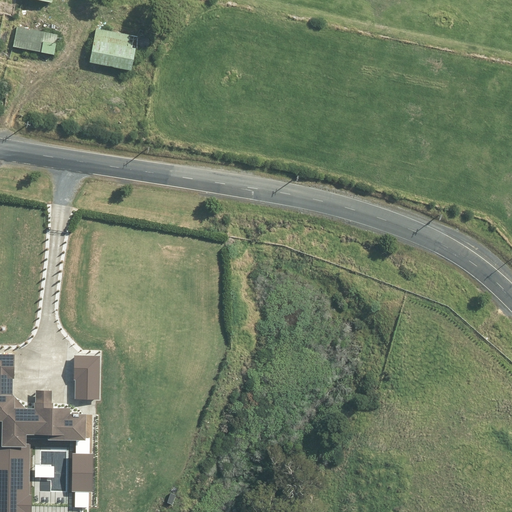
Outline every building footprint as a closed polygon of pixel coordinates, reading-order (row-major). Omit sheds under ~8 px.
[(58,35),(16,29),(13,49),(56,55),(58,35)] [(137,37),(94,31),(89,68),(133,73),(137,37)] [(0,511),(25,511),(32,511),(33,492),(30,492),(30,441),(26,441),(26,435),(93,436),(93,412),(69,412),(69,407),(52,407),(52,389),(37,389),(37,407),(26,407),(14,394),(15,353),(0,353),(0,511)] [(75,354),(75,398),(100,398),(100,354),(75,354)] [(74,449),(72,486),(91,487),(92,449),(74,449)]
